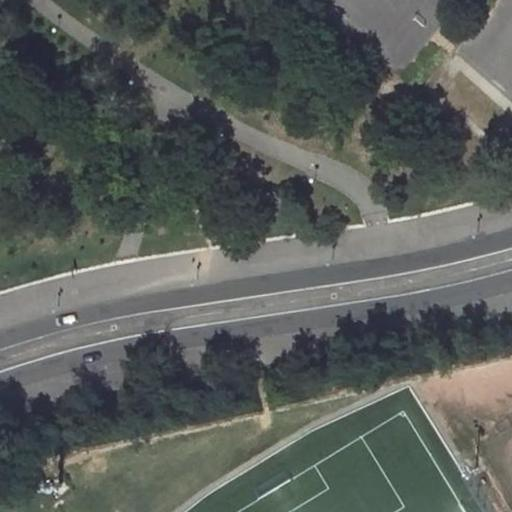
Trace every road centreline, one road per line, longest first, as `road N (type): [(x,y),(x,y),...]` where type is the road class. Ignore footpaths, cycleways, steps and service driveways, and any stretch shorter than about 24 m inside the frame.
road 1 (residential): [(511,238),(387,269),(77,314),(0,342)]
road 2 (residential): [(0,382),(88,354),(397,305),(511,277)]
